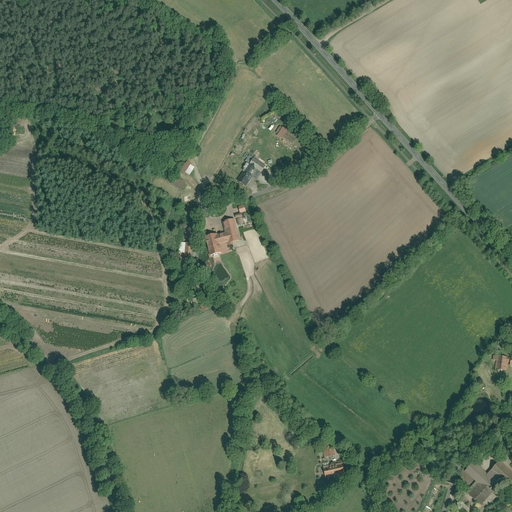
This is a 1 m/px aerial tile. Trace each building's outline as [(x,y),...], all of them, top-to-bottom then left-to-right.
[(289,131),(284,128),(280,135),(285,137),(289,131)] [(288,136),(287,141),(295,144),(297,138),(288,136)] [(267,166),(254,159),(246,173),(244,172),(240,180),(251,186),(259,171),(263,174),(267,166)] [(192,165),(193,163),(188,160),(182,170),(191,176),(196,168),(192,165)] [(175,177),(171,184),(182,190),(186,183),(175,177)] [(241,240),(236,220),(224,223),(230,244),(241,240)] [(223,253),(219,238),(207,241),(211,256),(223,253)] [(209,300),(200,304),(204,312),(213,308),(209,300)] [(511,362),(503,352),(492,361),(503,373),(511,365),(511,362)] [(466,470),(480,483),(489,491),(500,478),(492,470),(488,474),(473,461),(466,470)] [(511,480),(511,474),(499,462),(493,470),(508,484),(511,480)] [(341,463),(324,468),(327,479),(344,474),(341,463)] [(480,483),(468,496),(478,506),(491,493),(489,491),(480,483)]
